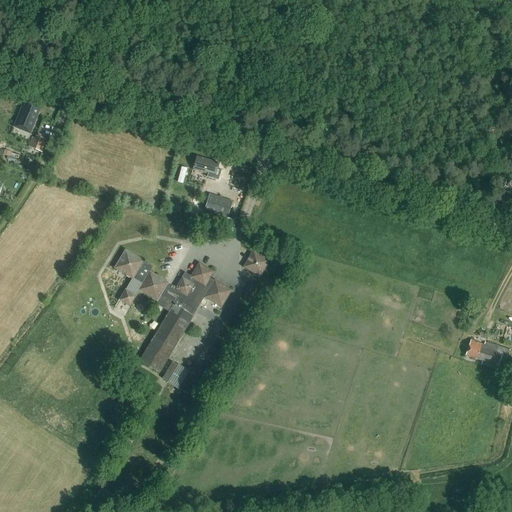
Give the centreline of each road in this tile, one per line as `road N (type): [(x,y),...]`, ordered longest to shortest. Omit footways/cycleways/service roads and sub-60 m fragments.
road 1 (unclassified): [(0,71),(267,154)]
road 2 (track): [(511,457),(478,475),(244,511)]
road 3 (track): [(511,230),(267,154)]
road 4 (track): [(15,208),(71,93)]
